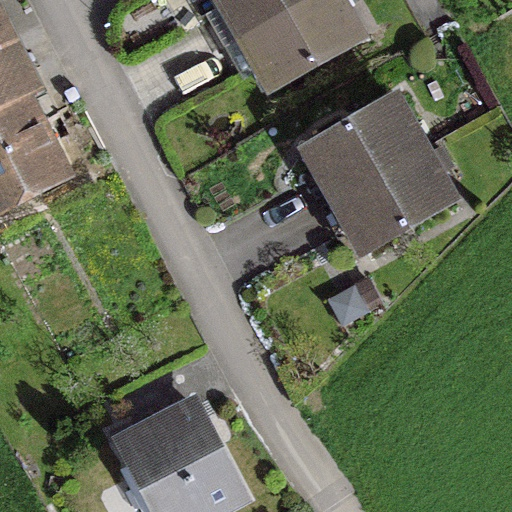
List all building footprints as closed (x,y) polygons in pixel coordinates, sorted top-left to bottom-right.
[(216,0),(222,9),(208,17),(241,76),(255,68),(268,91),(356,42),(334,3),(331,0),(216,0)] [(0,205),(58,175),(28,117),(0,65),(0,205)] [(438,151),(423,160),(409,135),(389,99),(302,149),(314,172),(301,180),(335,240),(348,232),(361,254),(448,204),(433,177),(447,169),(442,159),(438,151)] [(361,308),(374,300),(363,280),(350,288),(361,308)] [(118,445),(153,511),(210,511),(237,498),(190,408),(118,445)]
